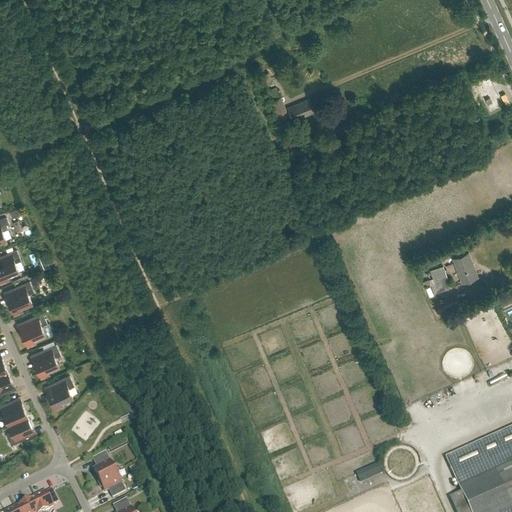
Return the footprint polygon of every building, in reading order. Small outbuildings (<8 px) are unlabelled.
[(276,87),(266,91),(270,101),(280,97),(276,87)] [(280,97),(270,101),(278,121),(289,117),(281,96),(280,97)] [(287,108),(293,121),(315,112),(309,98),(287,108)] [(7,217),(0,219),(0,241),(6,239),(3,231),(9,228),(7,224),(9,223),(7,217)] [(16,262),(21,260),(17,250),(0,256),(0,279),(1,282),(9,279),(7,275),(19,271),(16,262)] [(453,258),(462,282),(477,276),(468,252),(453,258)] [(431,285),(434,294),(443,291),(442,290),(450,287),(443,265),(434,268),(434,269),(430,271),(433,280),(435,284),(431,285)] [(30,281),(5,292),(14,314),(22,311),(20,307),(32,302),(28,294),(34,292),(30,281)] [(42,326),(47,323),(43,313),(18,323),(28,346),(35,342),(34,339),(45,334),(42,326)] [(55,357),(61,355),(56,344),(32,355),(41,377),(49,374),(47,370),(59,365),(55,357)] [(13,383),(8,370),(0,373),(0,394),(15,388),(13,383)] [(69,388),(74,386),(70,376),(45,387),(55,409),(63,405),(61,401),(73,396),(69,388)] [(0,418),(5,416),(8,424),(27,415),(19,397),(0,405),(0,418)] [(12,431),(6,434),(11,444),(35,433),(27,415),(8,424),(12,431)] [(511,511),(511,427),(445,458),(469,511),(511,511)] [(109,449),(110,452),(130,443),(128,439),(109,449)] [(116,472),(106,453),(92,460),(93,461),(94,460),(98,468),(93,470),(95,474),(94,475),(98,482),(116,472)] [(98,482),(101,489),(102,488),(104,492),(109,490),(113,497),(112,498),(113,499),(126,492),(116,472),(98,482)] [(355,489),(348,492),(351,499),(358,497),(355,489)] [(42,493),(39,495),(35,497),(42,511),(43,511),(54,507),(53,506),(58,503),(52,490),(43,495),(42,493)] [(42,511),(35,497),(27,501),(25,502),(30,511),(42,511)] [(113,507),(114,508),(115,507),(117,511),(132,511),(126,500),(113,507)] [(30,511),(25,502),(15,507),(17,511),(30,511)]
